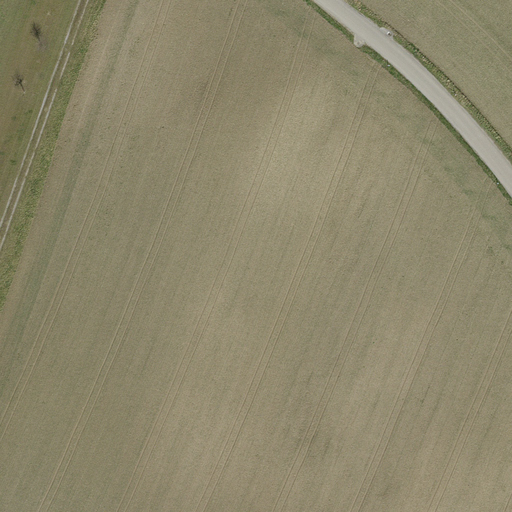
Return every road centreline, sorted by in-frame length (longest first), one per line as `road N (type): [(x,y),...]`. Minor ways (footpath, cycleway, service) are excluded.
road 1 (track): [(88,0),(0,237)]
road 2 (unclassified): [(337,0),(465,101),(511,166)]
